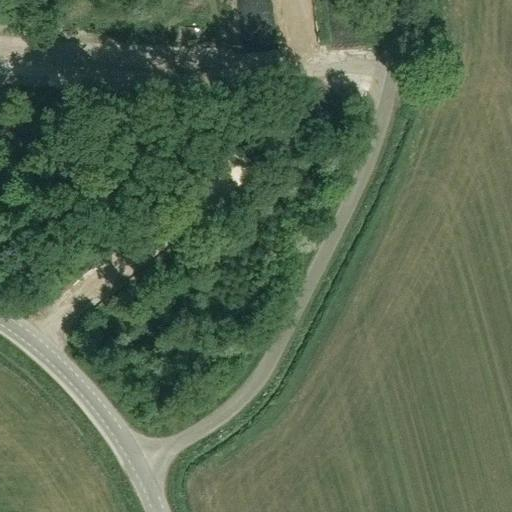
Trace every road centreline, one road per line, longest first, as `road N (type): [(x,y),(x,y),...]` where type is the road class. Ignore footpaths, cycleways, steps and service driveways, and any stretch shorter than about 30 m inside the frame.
road 1 (unclassified): [(138,469),(231,409),(256,373),(360,183),(402,0)]
road 2 (tertiary): [(138,469),(96,407),(0,320)]
